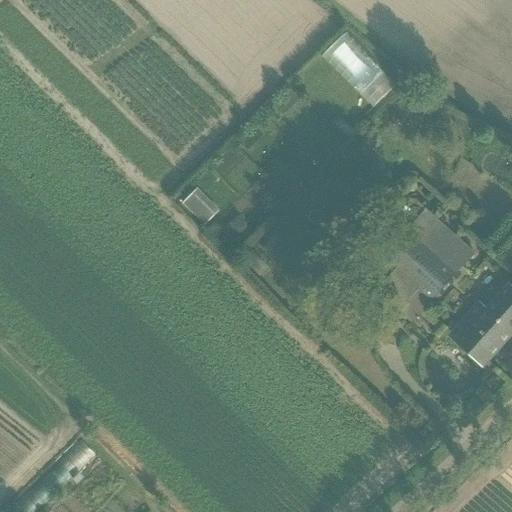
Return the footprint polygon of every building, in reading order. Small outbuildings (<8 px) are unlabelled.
[(349,36),(339,48),(370,72),(379,59),(349,36)] [(310,77),(361,125),(373,113),(322,65),(310,77)] [(376,77),(390,86),(397,73),(382,65),(376,77)] [(204,192),(188,208),(209,229),(225,212),(204,192)] [(474,255),(459,241),(427,212),(365,280),(398,309),(412,323),(474,255)] [(249,250),(234,263),(246,276),(261,263),(249,250)] [(511,335),(511,288),(508,285),(486,310),(478,303),(449,337),(484,367),(511,335)]
